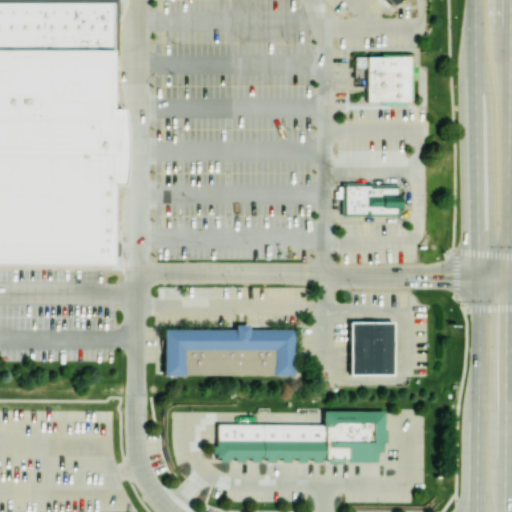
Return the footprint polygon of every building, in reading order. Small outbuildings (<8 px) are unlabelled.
[(0,0),(0,46),(115,46),(115,0),(0,0)] [(0,46),(0,262),(115,262),(115,256),(118,256),(118,239),(115,239),(116,183),(126,182),(127,176),(128,165),(129,150),(129,135),(129,124),(128,114),(126,104),(115,104),(115,46),(0,46)] [(366,55),(366,100),(409,100),(409,55),(366,55)] [(341,182),(341,214),(399,214),(398,183),(372,183),(372,182),(341,182)] [(351,373),(350,319),(395,318),(395,372),(351,373)] [(298,376),(298,329),(167,328),(167,375),(298,376)] [(218,425),(324,425),(324,410),(387,410),(387,462),(218,462),(218,425)]
